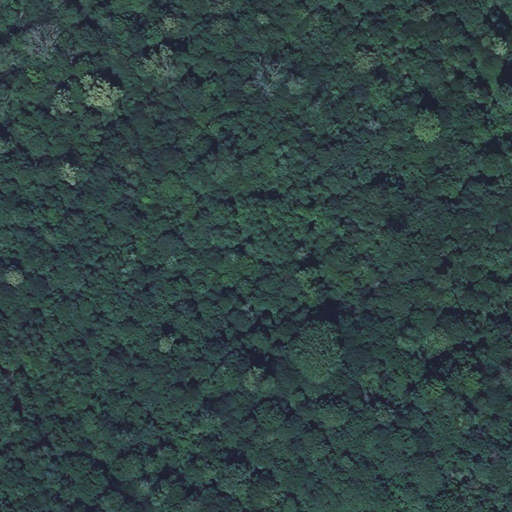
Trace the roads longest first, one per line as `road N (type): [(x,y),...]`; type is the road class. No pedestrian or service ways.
road 1 (track): [(84,14),(262,511)]
road 2 (track): [(511,397),(376,0)]
road 3 (track): [(0,41),(131,0)]
